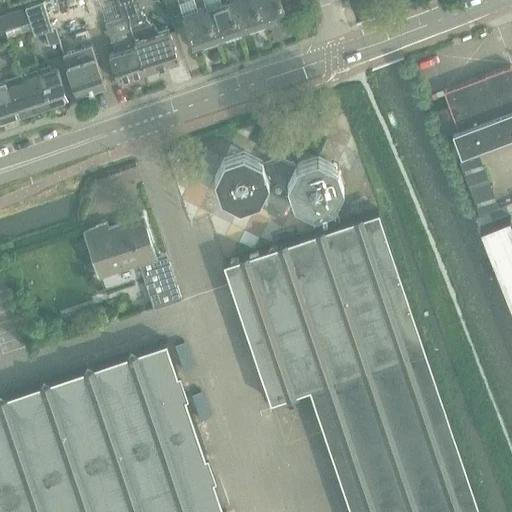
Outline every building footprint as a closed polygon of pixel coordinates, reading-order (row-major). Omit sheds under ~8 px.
[(53,29),(43,0),(35,3),(25,7),(26,8),(34,35),(44,31),(53,29)] [(116,0),(122,17),(123,21),(128,19),(131,28),(135,40),(145,73),(179,62),(169,29),(158,32),(157,30),(141,12),(138,12),(134,0),(116,0)] [(181,13),(177,0),(163,0),(169,17),(181,13)] [(218,43),(217,38),(215,32),(206,4),(207,4),(205,0),(194,0),(196,8),(182,12),(191,40),(193,46),(195,51),(203,48),(202,43),(216,38),(218,43)] [(219,0),(207,4),(206,4),(215,32),(217,38),(218,43),(226,41),(225,36),(239,31),(240,31),(238,25),(230,0),(219,0)] [(230,0),(238,25),(240,31),(239,31),(241,36),(250,33),(248,28),(263,23),(261,17),(256,0),(230,0)] [(285,9),(282,0),(256,0),(261,17),(263,23),(265,28),(273,25),(271,20),(287,15),(285,9)] [(25,8),(7,14),(12,28),(30,21),(25,8)] [(7,14),(0,16),(0,32),(12,28),(7,14)] [(122,17),(106,22),(115,52),(109,54),(118,81),(145,73),(135,40),(131,28),(128,19),(123,21),(122,17)] [(74,51),(70,38),(59,42),(67,68),(76,95),(105,86),(96,59),(77,50),(74,51)] [(41,73),(40,73),(47,92),(50,103),(67,98),(64,87),(57,67),(51,70),(49,65),(40,68),(41,73)] [(450,106),(436,111),(445,134),(453,131),(461,154),(511,135),(511,66),(444,91),(450,106)] [(29,77),(23,79),(30,98),(34,109),(50,103),(47,92),(40,73),(38,74),(37,69),(27,72),(29,77)] [(8,84),(7,84),(14,103),(18,115),(34,109),(30,98),(23,79),(18,80),(16,76),(7,79),(8,84)] [(0,115),(2,120),(18,115),(14,103),(7,84),(5,85),(3,80),(0,81),(0,115)] [(224,159),(214,178),(221,197),(239,206),(259,200),(260,198),(263,199),(267,213),(269,212),(280,218),(288,201),(293,200),(294,202),(313,212),(319,210),(324,228),(223,262),(269,400),(310,386),(352,511),(480,511),(378,210),(339,223),(334,205),(343,186),(336,165),(317,156),(296,163),(294,165),(280,158),(262,164),(262,161),(244,152),(224,159)] [(511,224),(508,215),(479,226),(511,313),(511,224)] [(167,302),(180,298),(169,262),(156,266),(153,258),(153,257),(155,256),(142,216),(108,228),(107,224),(85,230),(100,275),(140,262),(151,296),(164,291),(167,302)] [(0,511),(223,511),(166,340),(132,351),(123,355),(87,367),(78,370),(43,382),(33,385),(0,396),(0,511)]
